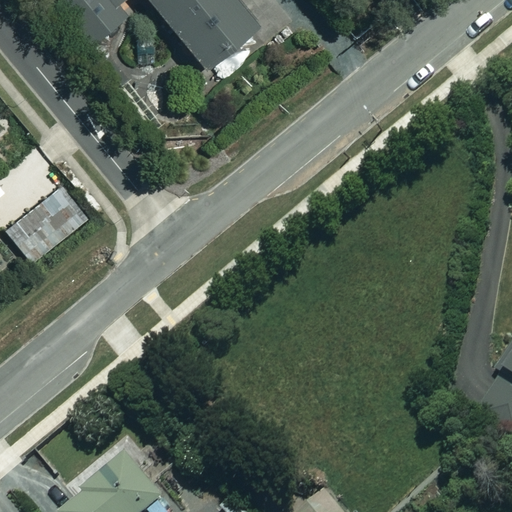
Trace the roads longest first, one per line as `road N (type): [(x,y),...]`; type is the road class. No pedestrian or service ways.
road 1 (residential): [(179,240),(473,0)]
road 2 (residential): [(179,240),(0,23)]
road 3 (residential): [(0,391),(179,240)]
